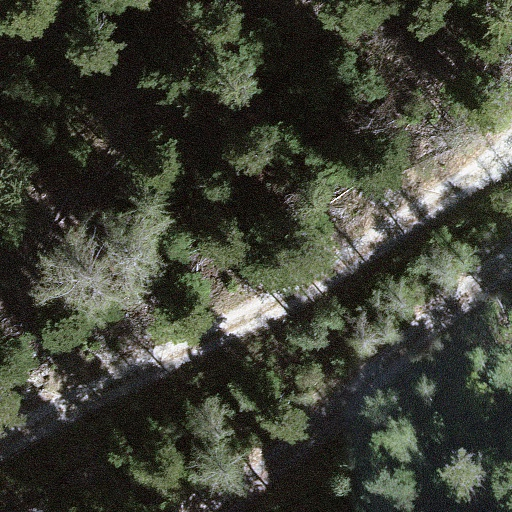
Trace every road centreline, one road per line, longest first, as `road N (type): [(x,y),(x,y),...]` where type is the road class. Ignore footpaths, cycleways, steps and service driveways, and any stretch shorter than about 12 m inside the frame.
road 1 (track): [(0,457),(107,385),(245,318),(511,147)]
road 2 (track): [(511,288),(217,511)]
